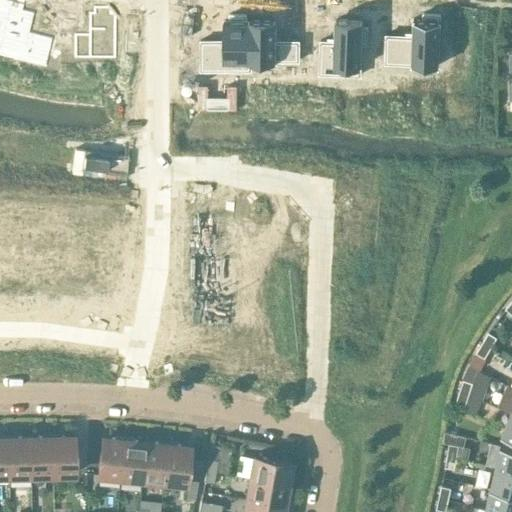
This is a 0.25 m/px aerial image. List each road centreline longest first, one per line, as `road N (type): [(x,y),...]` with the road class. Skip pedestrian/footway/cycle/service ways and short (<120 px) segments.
road 1 (residential): [(159,0),(149,335)]
road 2 (residential): [(322,511),(331,448),(317,431),(137,397)]
road 3 (residential): [(149,335),(0,329)]
road 4 (residential): [(137,397),(0,395)]
